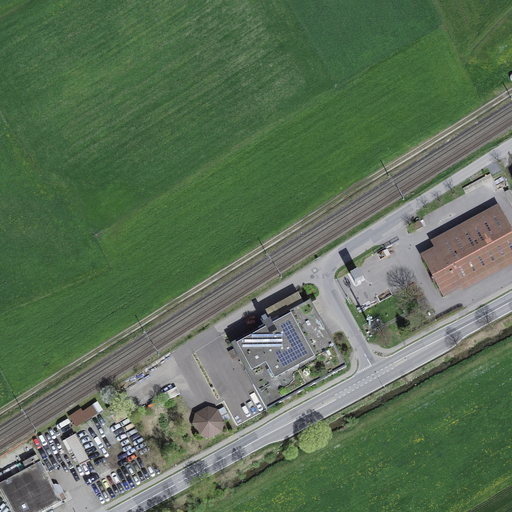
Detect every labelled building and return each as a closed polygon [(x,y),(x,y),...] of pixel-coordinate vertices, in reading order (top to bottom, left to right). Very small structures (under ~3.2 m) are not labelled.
[(438,284),(444,295),(511,257),(511,235),(499,211),(437,245),(439,248),(426,255),(425,260),(434,277),(436,276),(440,283),(438,284)] [(346,367),(310,301),(271,322),(270,320),(268,321),(265,317),(261,319),(264,326),(231,344),(267,410),(346,367)] [(197,359),(182,364),(192,390),(207,385),(197,359)] [(146,373),(161,366),(158,361),(144,368),(146,373)] [(109,409),(116,422),(125,417),(118,404),(109,409)] [(200,435),(211,437),(220,431),(222,421),(216,412),(206,409),(197,415),(195,426),(200,435)] [(72,420),(77,426),(87,420),(83,413),(72,420)] [(71,450),(80,466),(89,461),(75,435),(62,441),(68,451),(71,450)] [(0,483),(0,491),(11,511),(43,511),(62,502),(37,456),(23,464),(26,469),(0,483)]
